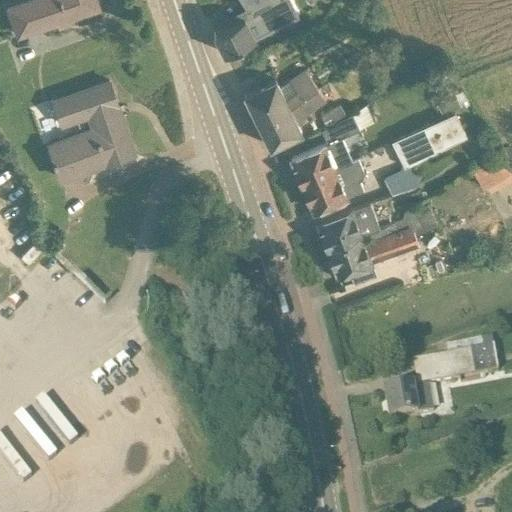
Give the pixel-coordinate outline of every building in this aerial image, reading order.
[(27,0),(9,7),(19,35),(55,22),(70,17),(92,9),(89,0),(27,0)] [(238,19),(213,33),(214,34),(216,39),(223,53),(276,27),(297,16),(288,0),(239,0),(245,8),(249,13),(238,19)] [(245,94),(244,94),(260,126),(293,110),(319,91),(304,69),(289,80),(281,86),(277,78),(245,94)] [(89,127),(45,143),(58,180),(77,173),(75,167),(101,158),(104,163),(126,155),(110,110),(118,108),(109,81),(52,101),(61,128),(86,119),(89,127)] [(443,116),(454,111),(462,107),(452,88),(434,98),(443,116)] [(293,110),(260,126),(270,147),(302,129),(299,122),(304,119),(305,114),(325,99),(319,91),(293,110)] [(327,126),(346,115),(340,104),(321,115),(327,126)] [(443,116),(391,142),(404,167),(404,166),(410,163),(466,136),(454,111),(443,116)] [(321,129),(326,143),(347,135),(360,129),(352,113),(346,115),(327,126),(321,129)] [(482,135),(474,139),(480,149),(488,145),(482,135)] [(326,143),(290,159),(303,189),(337,174),(336,171),(337,171),(336,168),(352,161),(342,137),(326,143)] [(511,148),(510,145),(500,152),(511,169),(511,148)] [(478,182),(506,163),(500,154),(472,172),(478,182)] [(337,174),(303,189),(311,206),(313,211),(363,190),(362,186),(359,180),(362,175),(363,171),(362,167),(358,159),(352,161),(336,168),(337,171),(336,171),(337,174)] [(415,187),(405,168),(402,167),(383,178),(390,193),(390,195),(415,187)] [(369,201),(316,223),(326,249),(362,235),(369,233),(368,232),(379,228),(369,201)] [(362,235),(326,249),(336,274),(349,270),(371,261),(418,244),(414,235),(437,225),(428,204),(416,209),(414,206),(409,209),(403,214),(402,218),(379,228),(368,232),(369,233),(370,236),(372,241),(365,244),(363,238),(362,235)] [(28,254),(34,260),(47,246),(41,240),(28,254)] [(195,289),(180,298),(185,307),(200,298),(195,289)] [(414,385),(383,392),(388,421),(433,411),(428,386),(498,373),(493,346),(492,336),(482,338),(446,344),(447,354),(413,360),(412,361),(414,385)] [(68,448),(135,404),(106,361),(40,405),(68,448)] [(0,504),(26,488),(0,447),(0,504)]
